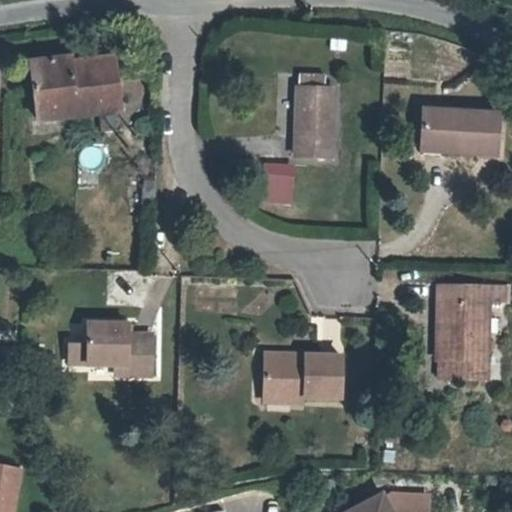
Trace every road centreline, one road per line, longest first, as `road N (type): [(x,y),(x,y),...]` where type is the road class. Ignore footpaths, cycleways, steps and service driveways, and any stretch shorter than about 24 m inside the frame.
road 1 (residential): [(352,266),(250,232),(197,169),(185,87),(186,2)]
road 2 (residential): [(395,0),(456,13),(511,39)]
